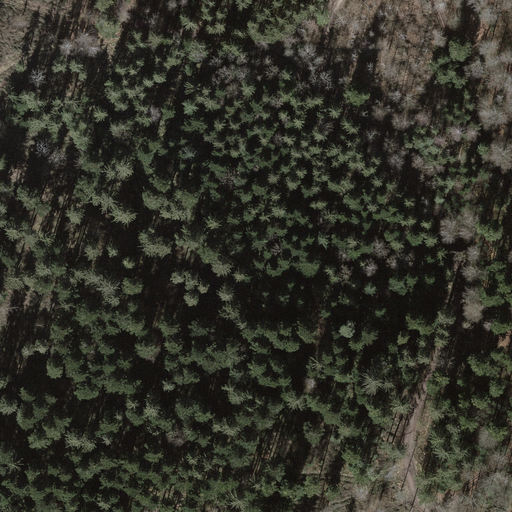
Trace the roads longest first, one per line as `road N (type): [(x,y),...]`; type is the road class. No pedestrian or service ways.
road 1 (track): [(340,0),(327,33),(345,107),(458,237),(466,273),(460,314),(421,398),(416,447),(421,493),(432,511)]
road 2 (track): [(345,107),(257,42),(168,29),(129,15),(121,0)]
